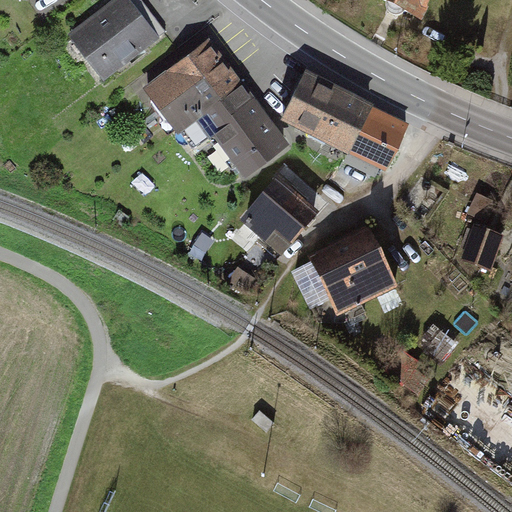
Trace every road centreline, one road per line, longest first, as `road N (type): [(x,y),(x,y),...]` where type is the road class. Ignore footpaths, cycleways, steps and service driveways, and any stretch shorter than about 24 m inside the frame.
road 1 (unclassified): [(56,511),(96,387),(101,343),(80,299),(49,274),(0,254)]
road 2 (primary): [(263,0),(415,96),(511,137)]
